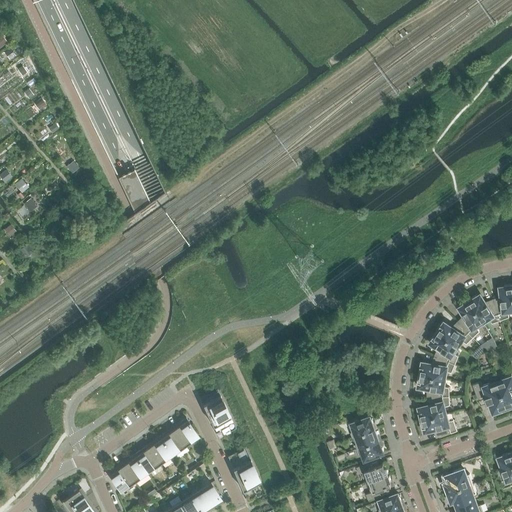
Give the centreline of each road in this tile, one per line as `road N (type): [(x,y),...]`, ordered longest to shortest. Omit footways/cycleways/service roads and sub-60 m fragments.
road 1 (primary): [(304,511),(63,0)]
road 2 (primary): [(43,0),(283,511)]
road 3 (track): [(447,0),(34,295)]
road 4 (residential): [(89,461),(178,398),(190,398),(242,511)]
road 5 (residential): [(413,463),(396,399),(409,335)]
road 6 (residential): [(511,263),(449,287),(409,335)]
